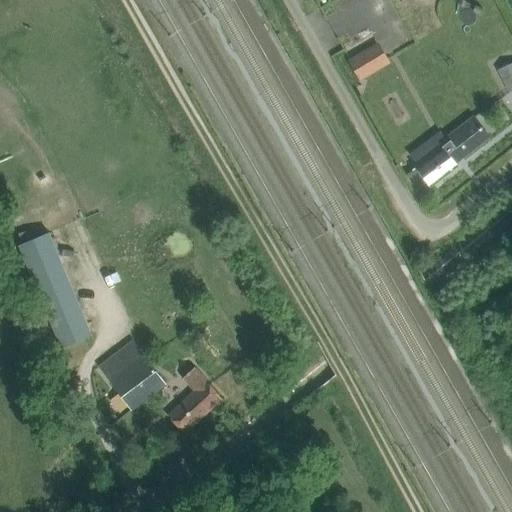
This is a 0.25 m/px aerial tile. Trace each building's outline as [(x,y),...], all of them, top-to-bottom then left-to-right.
[(378,44),(352,60),(362,77),(389,62),(387,58),(379,46),(378,44)] [(509,91),(511,89),(511,63),(498,70),(509,91)] [(429,138),(409,154),(410,156),(418,166),(417,167),(432,187),(459,166),(455,161),(462,155),(463,157),(489,137),(477,121),(474,117),(447,138),(449,141),(438,150),(429,138)] [(49,232),(19,245),(21,248),(62,348),(86,338),(92,335),(49,232)] [(98,365),(132,409),(166,383),(132,339),(98,365)] [(195,391),(168,415),(185,433),(223,398),(207,380),(195,367),(183,377),(195,391)]
